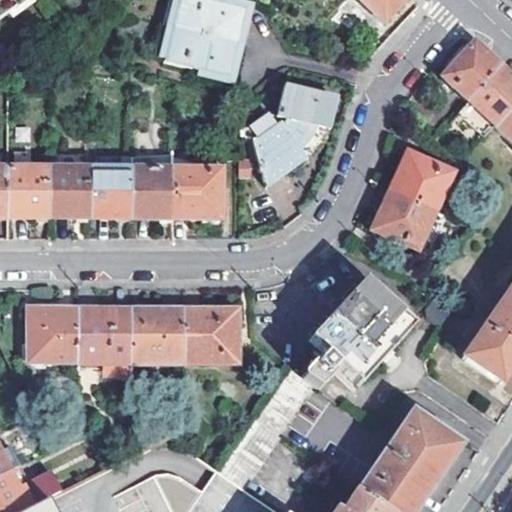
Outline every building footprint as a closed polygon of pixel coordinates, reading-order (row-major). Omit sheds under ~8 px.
[(237,45),(246,9),(209,0),(176,0),(169,29),(237,45)] [(355,0),(382,24),(404,0),(355,0)] [(169,29),(162,63),(231,80),(237,45),(169,29)] [(486,57),(472,45),(442,78),(468,103),(499,70),(486,57)] [(459,113),(486,138),(495,128),(511,109),(511,80),(499,70),(468,103),(459,113)] [(254,140),(266,191),(270,191),(268,186),(306,158),(300,151),(308,143),(313,136),(317,127),(330,130),(334,115),(333,115),(335,100),(286,86),(279,118),(288,121),(284,128),(282,125),(258,143),(256,139),(254,140)] [(511,288),(463,359),(501,385),(511,368),(511,109),(495,128),(511,143),(511,288)] [(453,173),(407,151),(388,192),(435,213),(453,173)] [(222,220),(221,161),(204,159),(204,164),(172,159),(172,170),(171,220),(222,220)] [(89,221),(130,220),(130,171),(112,171),(111,164),(97,165),(97,171),(89,171),(89,221)] [(0,221),(8,221),(8,171),(0,170),(0,221)] [(130,220),(171,220),(172,170),(130,171),(130,220)] [(49,221),(49,171),(8,171),(8,221),(49,221)] [(49,221),(89,221),(89,171),(49,171),(49,221)] [(418,250),(423,238),(434,243),(445,217),(435,213),(388,192),(372,229),(418,250)] [(391,306),(362,281),(335,311),(308,341),(323,356),(319,361),(316,358),(300,376),(312,385),(319,390),(333,375),(331,372),(336,367),(358,387),(386,355),(412,327),(397,312),(403,305),(398,299),(391,306)] [(437,300),(427,310),(428,319),(443,334),(455,317),(437,300)] [(25,309),(26,362),(77,363),(78,309),(25,309)] [(78,309),(77,363),(130,363),(130,310),(78,309)] [(182,310),(130,310),(130,363),(182,363),(182,310)] [(238,310),(182,310),(182,363),(238,364),(238,310)] [(300,376),(289,368),(254,421),(277,437),(312,385),(300,376)] [(458,445),(411,413),(357,492),(385,511),(412,511),(431,485),(458,445)] [(254,421),(218,472),(244,490),(278,439),(277,437),(254,421)] [(218,472),(168,436),(31,505),(31,509),(25,511),(274,511),(244,490),(218,472)] [(0,476),(8,473),(19,467),(9,448),(0,452),(0,476)] [(0,511),(25,511),(31,509),(21,488),(17,490),(8,473),(0,476),(0,511)] [(385,511),(357,492),(343,511),(341,511),(338,509),(335,511),(385,511)]
